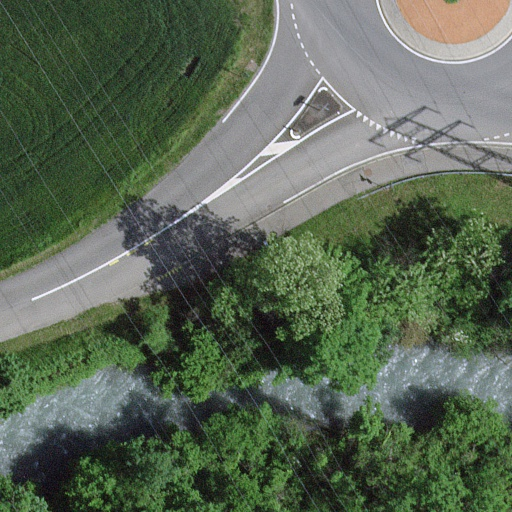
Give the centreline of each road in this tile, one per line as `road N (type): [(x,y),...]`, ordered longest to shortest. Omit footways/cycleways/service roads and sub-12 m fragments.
road 1 (unclassified): [(147,240),(240,204),(376,125),(446,100)]
road 2 (unclassified): [(337,16),(147,240)]
road 3 (unclassified): [(0,310),(147,240)]
road 4 (primary): [(337,16),(378,75),(446,100)]
